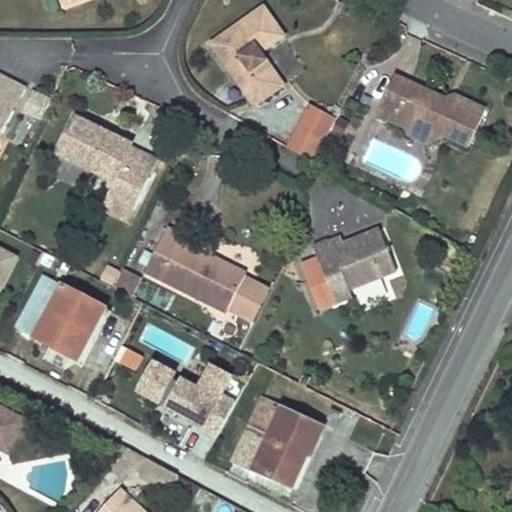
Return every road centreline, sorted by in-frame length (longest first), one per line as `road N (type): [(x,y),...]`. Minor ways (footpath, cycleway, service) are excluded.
road 1 (residential): [(276,511),(0,361)]
road 2 (secondary): [(511,271),(394,511)]
road 3 (unknown): [(159,59),(7,53)]
road 4 (unknown): [(159,59),(229,118),(233,137),(224,164)]
